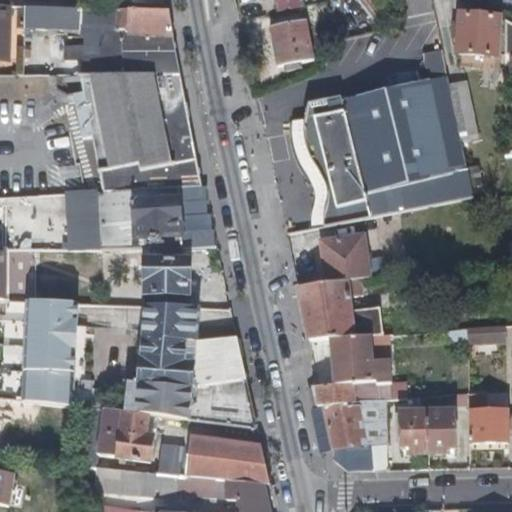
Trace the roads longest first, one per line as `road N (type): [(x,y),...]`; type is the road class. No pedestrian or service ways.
road 1 (residential): [(307,500),(205,0)]
road 2 (residential): [(511,497),(307,500)]
